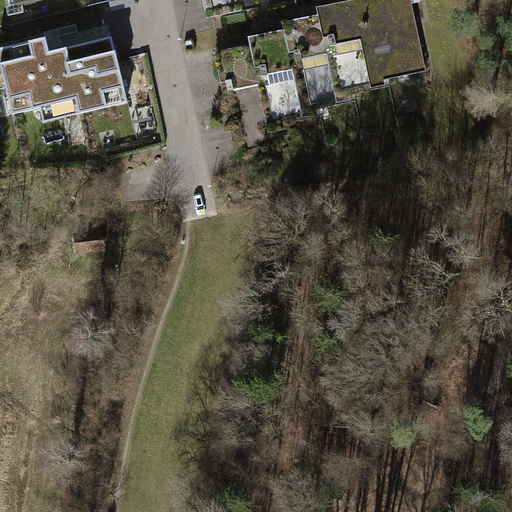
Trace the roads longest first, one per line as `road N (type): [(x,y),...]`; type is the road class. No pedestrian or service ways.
road 1 (residential): [(150,0),(194,209)]
road 2 (track): [(484,331),(431,511)]
